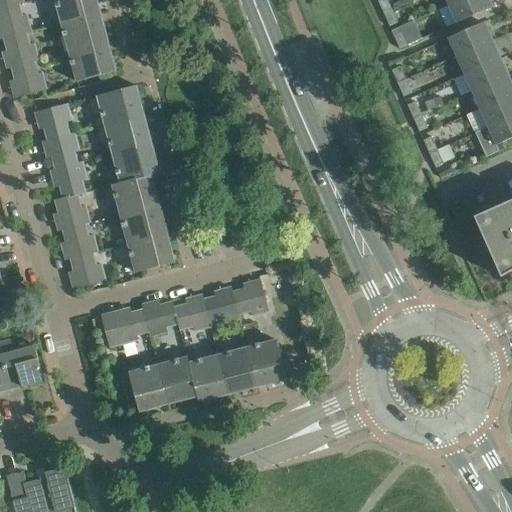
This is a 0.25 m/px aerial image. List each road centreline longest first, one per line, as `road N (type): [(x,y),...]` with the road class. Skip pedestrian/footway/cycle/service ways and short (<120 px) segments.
road 1 (residential): [(0,104),(56,312)]
road 2 (residential): [(56,312),(261,256)]
road 3 (secondary): [(427,319),(322,166)]
road 4 (secondary): [(322,166),(384,340)]
road 5 (secondary): [(322,166),(253,0)]
road 6 (residential): [(264,447),(366,419),(394,421)]
road 7 (residential): [(371,376),(264,447)]
